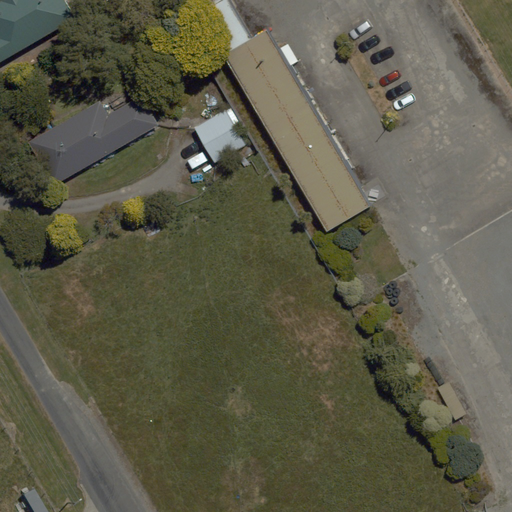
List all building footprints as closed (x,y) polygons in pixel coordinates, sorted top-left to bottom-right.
[(0,0),(0,57),(4,66),(82,24),(69,0),(0,0)] [(203,0),(193,6),(221,53),(250,36),(228,0),(203,0)] [(366,218),(265,31),(228,50),(329,238),(366,218)] [(111,114),(105,105),(30,145),(54,188),(162,130),(144,97),(111,114)] [(230,106),(193,129),(214,165),(252,143),(230,106)] [(6,475),(0,478),(0,500),(6,511),(21,502),(6,475)]
